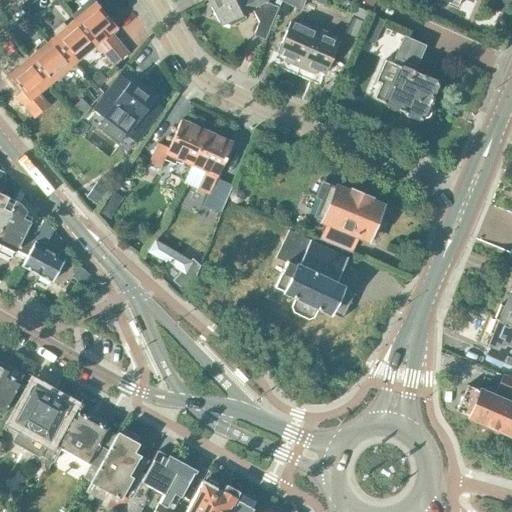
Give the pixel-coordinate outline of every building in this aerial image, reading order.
[(212,0),(224,21),(231,25),(245,18),(242,12),(252,7),(258,22),(253,35),(264,39),(278,7),(267,2),(266,3),(263,1),(263,0),(262,0),(212,0)] [(302,0),(280,0),(280,1),(299,8),(302,0)] [(118,30),(116,28),(95,2),(74,21),(94,45),(113,67),(129,52),(114,34),(118,30)] [(375,43),(385,20),(372,15),(362,38),(375,43)] [(351,17),(345,33),(355,37),(362,21),(351,17)] [(299,68),(317,28),(301,20),(299,24),(291,21),(277,52),(285,56),(282,61),(299,68)] [(73,63),(94,45),(74,21),(66,27),(63,22),(52,31),(56,36),(52,39),(73,63)] [(332,35),(317,28),(299,68),(315,75),(317,69),(325,73),(339,42),(330,38),(332,35)] [(404,37),(393,63),(384,59),(373,82),(379,84),(373,97),(381,101),(380,102),(386,104),(388,107),(393,109),(396,109),(404,112),(406,116),(412,118),(417,117),(420,119),(421,118),(423,119),(426,118),(428,117),(430,115),(431,113),(431,111),(431,109),(430,107),(427,105),(426,104),(428,101),(436,82),(422,76),(423,75),(415,71),(426,46),(404,37)] [(51,82),(73,63),(52,39),(47,44),(43,39),(34,47),(38,52),(31,58),(51,82)] [(39,92),(51,82),(31,58),(9,76),(22,90),(16,95),(34,117),(48,106),(45,101),(46,100),(39,92)] [(98,71),(90,78),(96,85),(105,78),(98,71)] [(136,77),(116,102),(99,123),(106,128),(113,119),(116,121),(124,110),(136,120),(156,95),(136,77)] [(80,99),(72,106),(79,113),(87,106),(80,99)] [(191,165),(206,131),(181,120),(168,148),(158,144),(150,163),(160,167),(166,154),(191,165)] [(231,142),(206,131),(191,165),(183,182),(196,189),(204,171),(217,177),(231,142)] [(220,213),(232,185),(216,178),(217,177),(204,171),(196,189),(208,194),(203,205),(220,213)] [(0,193),(7,180),(2,177),(0,180),(0,231),(15,201),(14,200),(7,197),(0,193)] [(97,180),(86,196),(98,205),(109,189),(97,180)] [(322,182),(321,184),(316,196),(316,197),(321,199),(314,216),(326,221),(319,239),(351,252),(358,233),(373,239),(377,238),(382,225),(379,221),(385,208),(372,202),(373,200),(351,192),(351,194),(322,182)] [(28,226),(30,221),(23,218),(26,211),(20,201),(24,194),(20,189),(14,200),(15,201),(0,231),(0,243),(1,244),(0,246),(0,252),(10,257),(12,251),(15,252),(16,250),(28,226)] [(113,191),(100,212),(110,218),(123,197),(113,191)] [(39,226),(30,221),(28,226),(16,250),(27,256),(22,264),(52,281),(63,261),(38,246),(39,242),(44,244),(52,228),(44,218),(39,226)] [(347,257),(310,240),(288,229),(275,257),(286,263),(275,287),(299,299),(295,308),(296,313),(310,320),(315,318),(320,309),(341,318),(353,292),(334,283),(347,257)] [(154,238),(147,251),(180,271),(172,280),(188,294),(200,265),(192,258),(190,260),(154,238)] [(90,275),(79,266),(73,275),(83,284),(90,275)] [(495,318),(511,325),(511,289),(505,306),(501,304),(495,318)] [(511,355),(511,325),(495,318),(489,332),(493,334),(485,352),(504,361),(507,354),(511,355)] [(4,364),(0,371),(0,411),(3,413),(20,383),(19,382),(23,374),(4,364)] [(511,378),(503,374),(497,389),(511,395),(511,378)] [(38,380),(33,387),(14,421),(16,421),(21,425),(11,442),(38,457),(47,440),(49,441),(68,407),(67,406),(71,398),(38,380)] [(511,435),(511,404),(467,385),(456,411),(511,435)] [(98,468),(116,436),(108,432),(110,430),(77,412),(58,446),(56,445),(49,457),(42,454),(35,466),(46,472),(55,456),(64,461),(69,453),(89,463),(98,468)] [(119,511),(128,498),(123,495),(127,489),(132,491),(148,462),(132,453),(137,445),(134,443),(138,437),(124,429),(120,435),(117,434),(116,436),(98,468),(94,476),(85,492),(103,501),(100,506),(107,510),(105,511),(119,511)] [(161,498),(163,499),(172,483),(160,476),(170,458),(158,452),(134,496),(130,494),(128,498),(119,511),(139,511),(143,507),(138,505),(149,486),(163,494),(161,498)] [(172,483),(163,499),(170,503),(174,493),(180,496),(194,471),(170,458),(160,476),(172,483)] [(213,511),(228,486),(225,484),(221,492),(216,490),(221,482),(207,475),(203,483),(202,482),(185,511),(213,511)] [(239,492),(228,486),(213,511),(226,511),(233,499),(234,499),(239,492)] [(254,511),(255,510),(252,508),(256,501),(243,494),(239,501),(238,501),(231,511),(254,511)]
